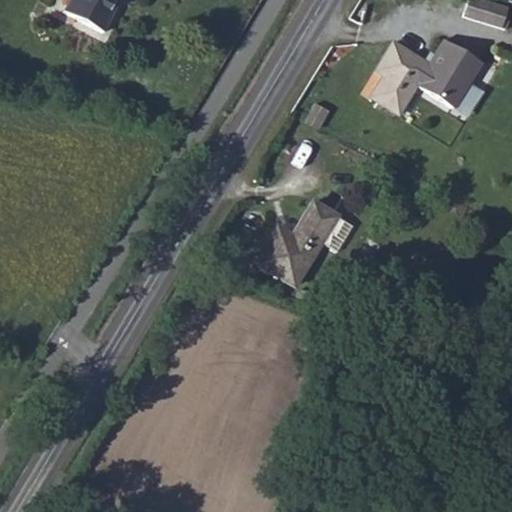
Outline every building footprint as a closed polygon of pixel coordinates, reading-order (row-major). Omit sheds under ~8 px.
[(134,0),(93,0),(87,13),(127,35),(144,9),(133,3),(134,0)] [(511,6),(481,0),(477,20),(511,27),(511,6)] [(407,43),(390,71),(399,76),(386,97),(413,114),(432,82),(469,105),(496,60),(460,37),(443,64),(407,43)] [(310,279),(339,238),(356,212),(332,199),(310,234),(292,225),(274,257),(310,279)] [(356,212),(339,238),(354,246),(369,220),(356,212)]
